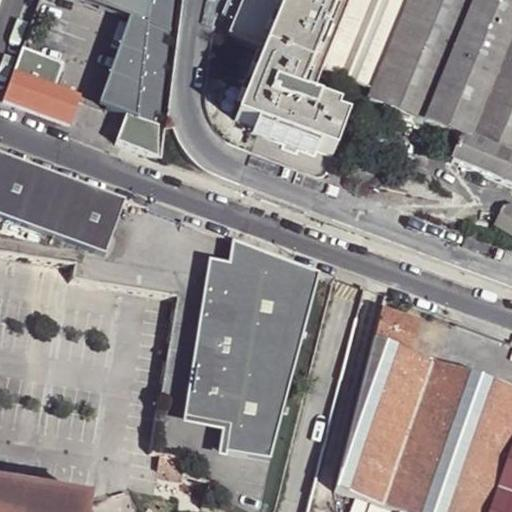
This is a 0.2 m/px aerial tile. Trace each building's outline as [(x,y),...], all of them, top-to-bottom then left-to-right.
[(180,0),(78,0),(139,22),(106,110),(125,117),(115,145),(160,162),(180,0)] [(242,0),(228,34),(226,40),(262,55),(264,52),(267,53),(289,0),(242,0)] [(289,0),(267,53),(310,71),(339,0),(289,0)] [(313,72),(321,76),(352,0),(339,0),(310,71),(313,72)] [(352,0),(321,76),(371,96),(410,0),(352,0)] [(511,0),(410,0),(371,96),(368,102),(460,140),(461,138),(511,159),(511,0)] [(64,67),(22,51),(2,103),(68,127),(77,100),(54,91),(64,67)] [(310,71),(267,53),(264,60),(307,77),(310,71)] [(307,77),(264,60),(261,59),(235,122),(254,129),(315,152),(331,158),(345,124),(334,119),(336,113),(321,106),(315,104),(300,97),(307,77)] [(317,97),(315,104),(321,106),(323,99),(317,97)] [(315,152),(254,129),(252,135),(260,138),(314,157),(315,152)] [(314,157),(260,138),(252,157),(245,175),(239,191),(308,215),(315,200),(331,158),(315,152),(314,157)] [(511,159),(461,138),(460,140),(449,165),(511,191),(511,190),(511,159)] [(0,155),(0,219),(104,258),(119,219),(126,202),(0,155)] [(146,209),(126,202),(119,219),(139,225),(146,209)] [(494,226),(511,237),(511,213),(504,209),(494,226)] [(318,273),(232,242),(229,265),(225,294),(210,292),(195,398),(210,400),(206,426),(227,429),(223,455),(231,456),(270,461),(318,273)] [(204,291),(210,292),(225,294),(229,265),(208,262),(204,291)] [(415,325),(379,312),(372,343),(405,355),(415,325)] [(511,391),(405,355),(372,343),(335,493),(388,511),(486,511),(511,439),(511,391)] [(210,400),(195,398),(189,397),(184,430),(219,435),(215,461),(230,463),(231,456),(223,455),(227,429),(206,426),(210,400)] [(511,511),(511,439),(486,511),(511,511)] [(183,463),(160,459),(157,473),(180,478),(183,463)] [(0,511),(88,511),(90,503),(0,488),(0,511)]
